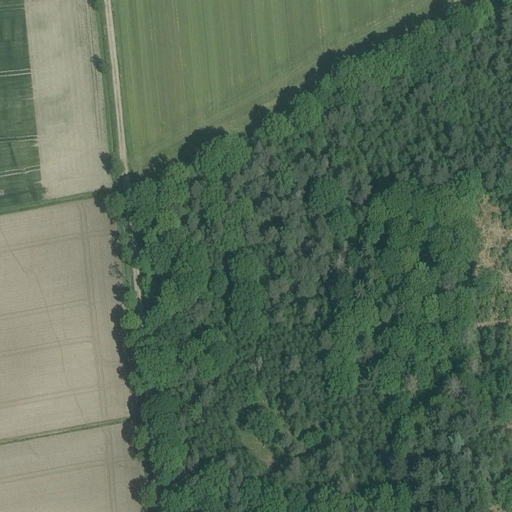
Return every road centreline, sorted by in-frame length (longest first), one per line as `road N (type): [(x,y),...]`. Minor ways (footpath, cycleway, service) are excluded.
road 1 (track): [(160,511),(108,0)]
road 2 (track): [(129,204),(504,0)]
